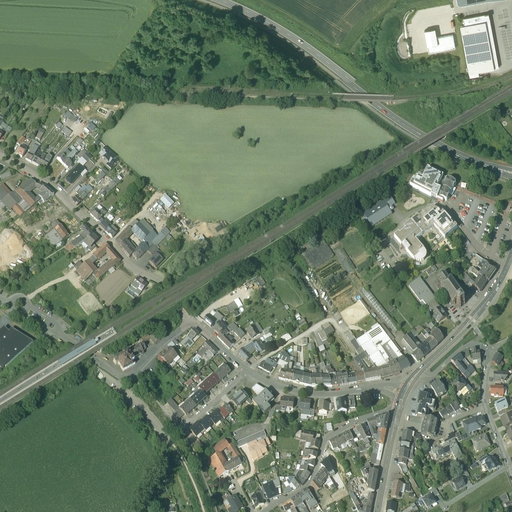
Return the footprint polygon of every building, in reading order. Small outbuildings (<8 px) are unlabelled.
[(463,19),(464,25),(460,26),(470,76),(479,75),(478,71),(499,67),(489,14),(463,19)] [(424,31),(429,53),(456,48),(453,34),(437,38),(435,29),(424,31)] [(74,123),(77,119),(67,111),(64,115),(74,123)] [(39,128),(34,137),(40,140),(44,131),(39,128)] [(21,138),(16,144),(20,147),(25,140),(21,138)] [(30,144),(26,150),(30,152),(33,146),(34,146),(35,145),(32,144),(34,141),(32,141),(30,144)] [(34,146),(33,146),(30,152),(29,154),(34,157),(35,154),(38,150),(38,149),(34,146)] [(20,149),(19,148),(15,153),(17,154),(17,155),(22,158),(26,150),(24,149),(21,147),(20,149)] [(116,157),(108,150),(104,155),(102,157),(109,164),(107,166),(110,169),(117,162),(115,160),(114,161),(113,160),(116,157)] [(70,156),(66,152),(62,157),(66,160),(68,158),(70,156)] [(34,157),(29,154),(26,160),(30,163),(34,157)] [(41,157),(35,154),(34,157),(30,163),(36,166),(41,157)] [(62,157),(60,156),(57,160),(62,164),(66,160),(62,157)] [(41,157),(36,166),(41,168),(46,160),(41,157)] [(47,157),(46,160),(41,168),(45,171),(51,159),(47,157)] [(66,160),(62,164),(67,169),(71,165),(69,163),(71,161),(71,160),(68,158),(66,160)] [(79,165),(65,180),(70,185),(84,170),(79,165)] [(444,176),(427,169),(423,178),(419,176),(418,178),(416,177),(414,182),(412,181),(409,186),(437,200),(438,198),(439,199),(442,193),(444,190),(443,189),(445,186),(444,186),(448,179),(443,177),(444,176)] [(10,172),(0,176),(2,181),(12,177),(10,172)] [(94,183),(97,185),(105,176),(101,172),(96,179),(97,180),(94,183)] [(445,186),(443,189),(444,190),(442,193),(439,199),(438,198),(437,200),(437,201),(443,204),(444,201),(446,202),(446,201),(447,202),(449,196),(449,195),(450,193),(451,193),(452,190),(453,190),(456,184),(455,184),(456,183),(448,179),(448,180),(448,179),(444,186),(445,186)] [(30,180),(19,189),(25,196),(28,194),(35,187),(36,186),(32,181),(30,180)] [(106,188),(110,193),(116,187),(112,182),(106,188)] [(54,195),(45,187),(40,191),(43,193),(38,197),(41,200),(42,202),(43,203),(54,195)] [(19,189),(15,192),(21,200),(25,196),(19,189)] [(6,190),(2,194),(6,198),(8,196),(10,194),(11,194),(6,190)] [(21,200),(15,192),(11,195),(10,194),(8,196),(12,200),(16,205),(18,207),(24,202),(21,200)] [(80,193),(72,201),(77,206),(81,202),(85,198),(84,197),(80,193)] [(35,202),(28,194),(25,196),(21,200),(24,202),(30,209),(37,204),(35,202)] [(1,202),(0,203),(0,209),(1,210),(12,200),(8,196),(6,198),(1,202)] [(390,197),(362,214),(372,228),(392,215),(391,213),(392,212),(392,208),(392,207),(395,205),(390,197)] [(30,209),(24,202),(18,207),(16,205),(12,209),(20,217),(30,209)] [(95,210),(94,211),(98,214),(102,209),(99,206),(95,210)] [(98,214),(94,211),(91,214),(90,215),(97,222),(101,218),(106,213),(102,209),(98,214)] [(433,211),(431,210),(428,212),(427,212),(424,215),(423,214),(422,216),(419,219),(417,217),(417,218),(416,217),(415,220),(414,220),(413,220),(412,222),(411,223),(422,236),(433,226),(445,239),(457,229),(447,217),(447,218),(442,213),(440,215),(438,213),(436,212),(434,210),(433,211)] [(125,224),(119,219),(115,222),(122,228),(125,224)] [(101,224),(99,225),(105,231),(111,226),(105,220),(104,221),(101,224)] [(59,225),(57,221),(51,225),(54,230),(62,241),(68,237),(59,224),(59,225)] [(149,235),(135,221),(128,228),(133,232),(142,242),(149,235)] [(416,241),(422,236),(411,223),(404,229),(406,230),(400,235),(398,233),(394,237),(402,247),(401,248),(405,253),(406,252),(414,261),(415,260),(417,262),(420,262),(422,262),(424,261),(425,259),(426,257),(426,254),(425,253),(425,252),(416,241)] [(111,226),(105,231),(112,238),(118,232),(113,228),(114,228),(113,227),(113,228),(111,226)] [(92,234),(84,227),(80,229),(84,233),(83,234),(82,236),(86,240),(91,235),(92,234)] [(128,228),(115,241),(119,246),(124,241),(133,232),(128,228)] [(54,230),(45,238),(52,248),(62,241),(54,230)] [(161,234),(156,238),(158,239),(157,240),(160,243),(165,238),(161,234)] [(97,240),(91,235),(86,240),(84,243),(89,248),(92,245),(93,245),(97,240)] [(155,241),(149,235),(142,242),(143,243),(148,248),(155,241)] [(80,237),(70,244),(71,245),(74,248),(84,242),(80,237)] [(157,240),(152,245),(146,251),(149,254),(155,247),(160,243),(157,240)] [(323,240),(303,253),(313,270),(334,257),(323,240)] [(137,249),(134,253),(124,241),(119,246),(129,258),(132,255),(137,260),(142,255),(137,249)] [(143,243),(137,249),(142,255),(146,251),(148,248),(143,243)] [(105,244),(100,249),(99,249),(100,249),(96,252),(101,257),(104,254),(107,251),(108,252),(109,256),(113,253),(111,250),(105,244)] [(155,247),(149,254),(153,257),(156,254),(156,255),(159,251),(155,247)] [(335,253),(348,274),(356,269),(343,249),(335,253)] [(106,265),(93,275),(94,277),(96,280),(120,261),(113,253),(109,256),(112,260),(106,264),(106,265)] [(153,257),(149,261),(155,268),(162,261),(156,255),(156,254),(153,257)] [(486,263),(475,255),(468,264),(474,269),(475,271),(477,267),(481,270),(486,263)] [(83,265),(76,271),(85,281),(96,271),(91,265),(88,261),(83,265)] [(73,268),(76,271),(83,265),(80,262),(73,268)] [(481,270),(479,274),(480,276),(479,277),(487,282),(496,270),(486,263),(481,270)] [(475,271),(474,269),(471,274),(477,279),(479,277),(480,276),(479,274),(475,271)] [(460,291),(457,288),(458,287),(457,287),(454,284),(455,283),(454,282),(454,283),(451,279),(452,279),(451,278),(451,279),(450,278),(450,279),(450,278),(449,278),(450,279),(448,280),(447,277),(447,276),(446,277),(445,275),(445,274),(444,275),(442,274),(442,273),(441,274),(439,276),(439,275),(438,276),(439,276),(439,279),(438,279),(438,280),(439,280),(440,281),(438,282),(437,281),(434,283),(435,284),(434,285),(438,289),(438,290),(439,290),(441,293),(443,291),(449,300),(448,301),(451,305),(453,304),(454,304),(455,304),(454,303),(455,302),(456,303),(459,306),(458,306),(458,307),(459,306),(459,307),(459,306),(460,307),(461,307),(460,306),(461,306),(463,304),(464,304),(465,304),(464,303),(465,302),(464,302),(463,301),(464,301),(464,300),(463,299),(462,299),(462,300),(461,299),(462,298),(463,297),(463,298),(464,297),(463,297),(463,296),(466,294),(463,290),(461,291),(460,291)] [(470,282),(465,274),(460,278),(466,286),(469,284),(468,284),(470,282)] [(94,277),(93,278),(92,277),(86,282),(89,286),(96,280),(94,277)] [(261,277),(256,280),(260,287),(265,284),(261,277)] [(470,282),(468,284),(469,284),(472,286),(480,292),(487,282),(479,277),(477,279),(475,283),(471,280),(470,282)] [(143,282),(137,278),(132,284),(138,289),(140,286),(143,282)] [(435,299),(419,278),(409,286),(420,302),(422,300),(426,306),(434,300),(435,299)] [(138,289),(132,284),(129,289),(135,293),(140,287),(140,286),(138,289)] [(140,287),(135,293),(138,296),(143,289),(140,287)] [(361,291),(395,334),(400,329),(367,287),(361,291)] [(434,300),(426,306),(433,315),(432,316),(433,318),(434,317),(436,319),(439,323),(447,317),(434,300)] [(226,307),(231,314),(238,309),(234,302),(226,307)] [(216,313),(211,318),(215,322),(217,321),(220,317),(223,319),(224,318),(217,312),(216,313)] [(208,316),(203,321),(211,327),(215,322),(211,318),(208,316)] [(219,323),(214,330),(219,336),(225,330),(225,329),(219,323)] [(394,339),(383,324),(379,326),(387,336),(391,341),(393,340),(394,339)] [(254,326),(247,331),(252,339),(260,334),(254,326)] [(330,326),(323,331),(326,336),(334,331),(330,326)] [(373,330),(380,341),(383,339),(387,336),(379,326),(373,330)] [(11,330),(8,333),(4,328),(0,331),(0,361),(4,367),(5,368),(33,343),(11,330)] [(195,329),(187,337),(192,341),(199,333),(195,329)] [(245,335),(239,329),(239,330),(234,333),(240,339),(245,335)] [(228,338),(226,336),(228,334),(225,330),(219,336),(217,337),(229,350),(232,347),(234,345),(230,341),(232,340),(229,337),(228,338)] [(379,342),(380,341),(373,330),(366,335),(371,341),(374,346),(377,343),(379,342)] [(437,330),(432,334),(433,335),(430,337),(431,339),(437,345),(443,339),(437,330)] [(150,331),(139,337),(143,344),(150,339),(147,336),(148,335),(151,333),(150,331)] [(151,333),(148,335),(147,336),(150,339),(153,345),(160,340),(154,331),(151,333)] [(323,331),(318,334),(322,342),(327,339),(323,331)] [(356,341),(350,331),(345,334),(355,350),(360,347),(356,341)] [(288,333),(281,337),(283,343),(291,339),(288,333)] [(413,338),(410,334),(406,337),(409,340),(414,346),(417,344),(418,344),(413,338)] [(366,335),(356,341),(360,347),(361,348),(371,341),(366,335)] [(236,336),(231,342),(234,344),(239,339),(236,336)] [(391,341),(387,336),(383,339),(387,344),(393,352),(397,349),(391,341)] [(187,337),(183,341),(187,345),(188,345),(192,341),(187,337)] [(175,339),(168,345),(171,348),(178,343),(175,339)] [(258,339),(255,341),(252,343),(256,349),(260,355),(266,351),(258,339)] [(429,341),(425,345),(431,352),(437,346),(437,345),(431,339),(429,341)] [(405,356),(393,340),(391,341),(397,349),(403,357),(405,356)] [(414,346),(409,340),(407,342),(406,343),(410,349),(414,346)] [(208,341),(203,347),(204,349),(207,352),(208,350),(213,346),(208,341)] [(374,346),(371,341),(361,348),(364,353),(367,358),(368,358),(368,357),(377,351),(374,346)] [(92,343),(57,365),(60,370),(96,348),(92,343)] [(252,343),(242,349),(243,349),(249,356),(254,351),(256,350),(256,349),(252,343)] [(377,343),(374,346),(377,351),(378,353),(382,350),(381,348),(377,343)] [(141,344),(128,352),(133,360),(143,354),(141,352),(145,350),(141,344)] [(424,344),(421,346),(420,345),(419,346),(417,344),(414,346),(416,350),(417,350),(418,351),(424,358),(431,352),(425,345),(424,344)] [(218,352),(213,346),(208,350),(214,356),(218,352)] [(360,347),(355,350),(360,357),(364,353),(361,348),(360,347)] [(170,348),(165,353),(173,360),(177,356),(170,348)] [(207,352),(204,349),(198,355),(201,358),(205,354),(207,352)] [(249,356),(243,349),(238,353),(246,362),(251,358),(249,356)] [(397,349),(393,352),(399,359),(403,357),(397,349)] [(214,356),(208,350),(207,352),(205,354),(207,356),(206,356),(207,357),(210,360),(213,357),(214,356)] [(389,360),(382,350),(378,353),(385,363),(388,361),(389,360)] [(468,350),(462,352),(461,352),(459,354),(465,360),(469,355),(468,350)] [(289,360),(284,351),(280,360),(289,364),(289,360)] [(378,353),(377,351),(368,357),(368,358),(376,370),(377,370),(388,367),(387,366),(385,363),(378,353)] [(424,358),(418,351),(416,352),(411,356),(417,363),(424,358)] [(128,352),(113,361),(115,365),(118,364),(123,372),(135,364),(133,360),(128,352)] [(475,353),(472,353),(472,361),(477,361),(477,363),(480,363),(479,352),(475,353)] [(173,360),(165,353),(161,357),(168,365),(173,360)] [(360,357),(354,361),(355,362),(358,367),(362,374),(364,373),(368,372),(362,363),(364,361),(368,358),(367,358),(364,353),(360,357)] [(496,354),(491,363),(497,366),(500,361),(502,358),(499,356),(496,354)] [(458,355),(451,361),(466,379),(470,375),(469,375),(474,371),(470,366),(466,370),(460,363),(463,360),(458,355)] [(399,359),(394,362),(400,372),(410,367),(403,357),(399,359)] [(368,358),(364,361),(366,364),(370,369),(368,369),(370,372),(376,370),(368,358)] [(275,363),(267,359),(265,364),(262,369),(269,373),(272,368),(275,363)] [(289,364),(280,360),(277,364),(277,365),(283,367),(285,368),(288,369),(288,367),(289,364)] [(389,364),(387,366),(388,367),(393,376),(400,372),(394,362),(389,364)] [(231,372),(225,366),(220,371),(225,377),(231,372)] [(388,367),(377,370),(381,379),(390,376),(393,376),(388,367)] [(368,372),(364,373),(365,382),(381,379),(377,370),(376,370),(370,372),(368,372)] [(225,377),(220,371),(215,375),(220,381),(225,377)] [(284,372),(282,371),(279,379),(285,381),(287,373),(284,372)] [(291,372),(287,372),(287,373),(285,381),(293,383),(295,373),(291,372)] [(298,374),(295,373),(293,383),(303,386),(304,376),(300,374),(299,374),(298,374)] [(360,375),(355,376),(355,375),(347,376),(349,385),(365,382),(364,373),(362,374),(360,374),(360,375)] [(346,374),(335,375),(336,379),(338,387),(349,385),(347,376),(346,374)] [(220,381),(215,375),(210,380),(215,386),(220,381)] [(307,376),(304,376),(303,386),(310,387),(311,377),(307,376)] [(329,378),(323,378),(322,388),(332,388),(329,379),(329,378)] [(336,379),(332,379),(332,378),(329,379),(332,388),(338,387),(336,379)] [(467,385),(461,379),(459,380),(459,381),(465,387),(467,389),(469,391),(471,389),(467,385)] [(215,386),(210,380),(205,385),(210,391),(215,386)] [(457,382),(452,386),(458,393),(459,392),(465,387),(459,381),(459,380),(457,380),(457,382)] [(439,382),(431,387),(434,393),(437,398),(446,392),(439,382)] [(210,391),(205,385),(199,389),(201,392),(201,391),(205,395),(210,391)] [(265,391),(257,385),(252,389),(260,398),(266,392),(265,391)] [(431,388),(426,391),(429,396),(434,393),(431,388)] [(503,388),(496,388),(491,388),(491,395),(495,395),(495,396),(500,397),(500,396),(503,396),(503,392),(502,391),(503,388)] [(201,392),(196,396),(202,402),(207,397),(205,395),(201,391),(201,392)] [(242,391),(231,402),(237,408),(238,409),(246,400),(250,405),(252,402),(249,399),(242,391)] [(260,398),(253,403),(257,408),(258,407),(265,415),(271,409),(268,405),(274,400),(266,392),(260,398)] [(428,401),(429,396),(419,394),(418,402),(417,407),(419,407),(417,416),(424,418),(426,418),(427,409),(429,409),(434,410),(435,402),(428,401)] [(202,402),(196,396),(191,401),(196,407),(202,402)] [(294,399),(283,398),(282,404),(281,412),(285,412),(286,408),(293,409),(294,399)] [(353,398),(336,400),(337,402),(336,402),(338,412),(338,413),(342,412),(347,411),(346,409),(355,408),(353,398)] [(196,407),(191,401),(186,405),(191,411),(196,407)] [(310,402),(302,401),(301,410),(303,411),(307,411),(309,411),(310,402)] [(505,401),(496,405),(497,407),(496,408),(498,412),(505,410),(508,408),(505,401)] [(460,410),(455,402),(450,405),(455,413),(460,410)] [(237,408),(233,403),(228,407),(233,411),(233,412),(237,408)] [(328,404),(320,403),(319,412),(322,412),(322,411),(325,411),(325,412),(327,413),(328,412),(328,410),(328,404)] [(191,411),(186,405),(180,410),(184,414),(186,416),(191,411)] [(228,407),(227,405),(223,409),(229,415),(233,411),(228,407)] [(449,416),(454,413),(450,407),(445,410),(448,415),(449,416)] [(229,415),(223,409),(219,413),(223,418),(224,419),(229,415)] [(445,410),(439,413),(443,419),(448,415),(445,410)] [(219,413),(217,412),(214,415),(219,421),(223,418),(219,413)] [(388,414),(379,417),(380,425),(380,430),(386,431),(389,416),(388,414)] [(507,415),(500,418),(504,428),(510,425),(511,424),(511,414),(507,415)] [(214,415),(209,419),(213,423),(215,425),(219,421),(214,415)] [(209,419),(208,417),(204,421),(210,427),(213,423),(209,419)] [(379,417),(367,421),(369,429),(374,427),(379,426),(380,425),(379,417)] [(483,417),(477,419),(480,426),(485,424),(483,417)] [(437,420),(426,418),(423,430),(421,430),(420,435),(434,437),(437,420)] [(477,418),(463,423),(467,434),(481,429),(480,426),(477,419),(477,418)] [(210,427),(204,421),(200,425),(204,429),(205,431),(210,427)] [(200,425),(198,423),(195,427),(200,433),(204,429),(200,425)] [(365,425),(353,430),(356,435),(357,434),(357,435),(358,435),(360,434),(361,436),(367,432),(365,425)] [(200,433),(195,427),(190,431),(195,437),(200,433)] [(386,431),(380,430),(379,430),(377,437),(376,442),(376,444),(380,445),(383,445),(386,431)] [(264,431),(236,443),(239,448),(248,444),(256,441),(266,436),(264,431)] [(411,432),(403,431),(401,442),(410,444),(411,436),(410,436),(411,432)] [(314,434),(303,432),(301,440),(306,441),(306,443),(308,443),(309,440),(312,441),(314,441),(314,439),(313,439),(314,434)] [(367,432),(361,436),(359,437),(361,439),(362,439),(364,441),(367,439),(370,437),(367,432)] [(350,440),(346,433),(341,436),(345,443),(348,441),(350,441),(350,440)] [(452,435),(444,439),(447,443),(454,440),(455,440),(452,435)] [(341,436),(334,439),(338,448),(341,446),(345,444),(345,443),(341,436)] [(485,436),(472,441),(474,446),(475,445),(478,451),(490,446),(485,436)] [(257,444),(255,445),(256,447),(250,449),(251,453),(251,454),(252,457),(254,456),(255,457),(257,456),(258,458),(262,457),(261,455),(267,452),(265,449),(266,448),(265,447),(270,445),(267,439),(257,444)] [(225,440),(213,449),(217,455),(219,454),(228,448),(230,446),(225,440)] [(333,440),(329,442),(333,449),(333,450),(338,448),(336,444),(335,444),(333,440)] [(439,447),(434,450),(439,459),(451,452),(456,462),(463,459),(454,440),(447,443),(439,447)] [(256,441),(248,444),(250,449),(256,447),(255,445),(257,444),(256,441)] [(314,441),(312,441),(312,444),(311,448),(318,449),(320,442),(314,441)] [(198,442),(192,448),(195,452),(202,446),(198,442)] [(410,444),(401,442),(400,450),(405,450),(405,451),(409,452),(410,444)] [(237,452),(232,445),(228,448),(232,455),(237,452)] [(405,450),(400,450),(399,458),(407,459),(408,460),(409,452),(405,451),(405,450)] [(241,459),(237,452),(232,455),(235,460),(238,458),(241,464),(243,463),(243,462),(244,462),(245,460),(244,459),(242,458),(241,459)] [(217,455),(213,458),(223,476),(229,472),(225,466),(219,454),(217,455)] [(486,456),(479,461),(482,466),(486,463),(489,461),(486,456)] [(223,476),(213,458),(209,460),(219,478),(223,476)] [(235,460),(225,466),(229,472),(242,465),(241,464),(238,458),(235,460)] [(489,461),(486,463),(487,465),(486,465),(489,470),(490,469),(491,471),(495,468),(496,469),(500,467),(494,458),(492,459),(490,460),(490,461),(489,461)] [(323,468),(327,474),(328,475),(329,474),(330,475),(332,474),(334,472),(327,460),(321,466),(323,468)] [(327,474),(323,468),(316,476),(317,477),(324,482),(328,477),(328,476),(328,475),(327,474)] [(310,474),(305,471),(301,477),(307,480),(310,474)] [(377,477),(370,476),(369,477),(367,487),(368,488),(368,491),(368,492),(374,493),(377,477)] [(307,480),(301,477),(298,481),(302,486),(307,480)] [(324,482),(317,477),(314,480),(320,486),(324,482)] [(461,477),(452,483),(457,490),(464,486),(462,482),(463,480),(461,477)] [(298,481),(297,478),(295,479),(291,483),(296,489),(302,486),(298,481)] [(272,482),(275,489),(280,487),(279,479),(272,482),(272,483),(272,482)] [(321,489),(314,480),(310,485),(315,490),(316,492),(317,492),(321,489)] [(266,493),(269,499),(278,495),(275,489),(272,482),(272,483),(263,487),(266,493)] [(403,484),(394,482),(392,491),(398,492),(401,493),(404,493),(405,492),(404,492),(404,486),(403,485),(403,484)] [(310,493),(307,489),(298,496),(303,503),(306,501),(308,500),(310,502),(314,500),(310,493)] [(315,490),(310,493),(314,500),(316,503),(322,499),(317,492),(316,492),(315,490)] [(226,495),(225,496),(222,498),(225,503),(228,501),(228,500),(231,498),(229,494),(226,496),(226,495)] [(506,494),(498,500),(499,503),(508,499),(506,494)] [(259,495),(251,499),(256,509),(264,504),(262,501),(259,495)] [(231,498),(228,500),(228,501),(232,508),(230,509),(228,510),(229,511),(239,511),(239,510),(243,508),(236,496),(231,498)] [(298,496),(295,498),(291,501),(294,508),(295,509),(303,504),(303,503),(298,496)] [(423,501),(427,508),(435,504),(431,496),(423,501)] [(314,500),(310,502),(310,503),(308,504),(307,505),(310,510),(318,505),(316,503),(314,500)] [(291,501),(282,506),(285,511),(290,509),(294,508),(291,501)] [(394,511),(396,505),(388,503),(386,511),(394,511)]
